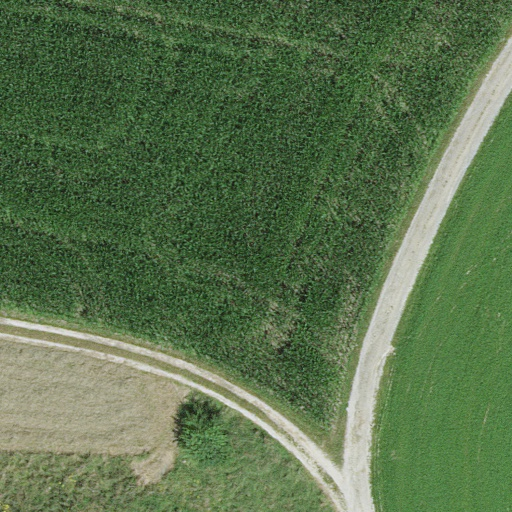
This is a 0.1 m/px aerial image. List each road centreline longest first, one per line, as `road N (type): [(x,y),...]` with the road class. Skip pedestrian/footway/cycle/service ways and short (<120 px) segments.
road 1 (track): [(361,511),(380,304),(511,21)]
road 2 (track): [(358,503),(229,392),(75,336),(0,323)]
